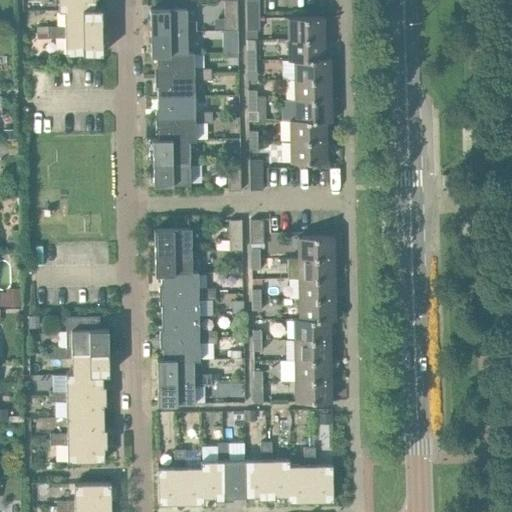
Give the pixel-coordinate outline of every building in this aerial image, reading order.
[(58,0),(59,9),(64,9),(95,8),(95,0),(58,0)] [(224,0),(225,18),(214,18),(214,29),(225,29),(225,23),(237,23),(236,0),(224,0)] [(245,0),(247,40),(247,49),(246,49),(246,60),(256,60),(256,49),(255,40),(257,40),(257,30),(259,30),(259,18),(258,0),(245,0)] [(65,26),(48,26),(48,32),(65,31),(102,31),(102,8),(95,8),(64,9),(64,12),(65,26)] [(186,8),(149,9),(150,32),(187,31),(196,31),(196,19),(187,19),(186,8)] [(324,17),(286,18),(286,38),(308,38),(313,38),(324,38),(324,17)] [(225,23),(225,29),(226,29),(226,31),(238,30),(237,23),(225,23)] [(65,31),(48,32),(48,38),(65,37),(65,54),(102,54),(102,31),(65,31)] [(187,31),(150,32),(150,53),(154,53),(156,53),(187,53),(193,53),(193,51),(187,51),(187,31)] [(308,38),(286,38),(286,39),(287,60),(292,60),(292,59),(306,59),(324,59),(324,57),(324,40),(324,39),(324,38),(313,38),(308,38)] [(156,65),(154,65),(154,75),(157,75),(177,75),(194,74),(194,80),(202,80),(202,68),(194,68),(193,53),(187,53),(156,53),(156,55),(156,65)] [(306,59),(292,59),(292,60),(293,79),(330,78),(330,57),(324,57),(324,59),(306,59)] [(247,71),(256,70),(256,60),(246,60),(247,71)] [(202,68),(202,80),(211,80),(211,68),(202,68)] [(157,75),(154,75),(154,84),(157,84),(157,97),(194,96),(194,80),(194,74),(177,75),(157,75)] [(330,78),(293,79),(293,99),(315,99),(331,99),(330,78)] [(247,90),(247,100),(257,100),(257,90),(247,90)] [(157,108),(155,108),(155,118),(157,118),(179,118),(194,117),(195,123),(203,123),(203,111),(194,111),(194,96),(157,97),(157,108)] [(294,119),(288,119),(288,120),(289,120),(294,120),(326,119),(326,121),(331,121),(331,99),(315,99),(293,99),(294,119)] [(257,100),(247,100),(247,111),(248,111),(248,119),(257,120),(257,109),(257,100)] [(203,111),(203,123),(212,123),(212,111),(203,111)] [(157,118),(155,118),(155,127),(157,127),(158,138),(195,138),(195,123),(194,117),(179,118),(157,118)] [(294,120),(289,120),(289,141),(326,140),(326,121),(326,119),(294,120)] [(15,128),(2,128),(2,139),(15,138),(15,128)] [(248,131),(248,141),(258,141),(257,130),(248,131)] [(158,138),(152,139),(152,140),(152,161),(158,161),(189,161),(189,158),(189,141),(195,140),(195,139),(195,138),(158,138)] [(326,140),(289,141),(290,162),(326,161),(326,140)] [(248,152),(249,152),(258,152),(258,141),(248,141),(248,152)] [(262,190),(262,188),(262,159),(249,159),(250,191),(262,190)] [(227,160),(228,184),(228,191),(241,191),(240,160),(227,160)] [(158,161),(152,161),(153,185),(190,184),(189,161),(158,161)] [(241,219),(229,219),(229,227),(229,239),(229,240),(229,251),(242,250),(242,242),(241,219)] [(263,219),(250,219),(251,242),(263,242),(263,243),(263,219)] [(154,228),(154,252),(191,251),(191,228),(154,228)] [(296,237),(297,258),(334,257),(333,236),(296,237)] [(260,247),(250,247),(250,248),(250,259),(260,259),(260,248),(260,247)] [(191,251),(154,252),(154,270),(154,271),(154,273),(154,274),(160,274),(172,274),(173,274),(198,274),(198,272),(198,271),(191,271),(191,251)] [(297,258),(287,258),(287,279),(297,278),(334,278),(334,257),(297,258)] [(250,269),(251,269),(260,269),(260,259),(250,259),(250,269)] [(231,261),(231,271),(241,271),(241,261),(231,261)] [(161,285),(159,285),(159,295),(161,295),(189,294),(198,294),(215,293),(215,288),(206,288),(198,288),(198,274),(173,274),(172,274),(160,274),(161,284),(161,285)] [(297,279),(297,299),(334,298),(334,278),(297,279)] [(0,305),(20,306),(20,287),(5,287),(6,292),(0,292),(0,305)] [(251,289),(251,299),(261,299),(261,289),(251,289)] [(161,295),(159,295),(159,303),(161,303),(161,316),(190,316),(198,315),(198,299),(206,299),(212,299),(215,299),(215,293),(198,294),(189,294),(161,295)] [(292,318),(292,319),(330,319),(335,319),(334,298),(297,299),(298,318),(292,318)] [(251,299),(251,310),(261,310),(261,299),(251,299)] [(243,300),(232,300),(232,313),(243,313),(243,312),(243,300)] [(48,347),(47,353),(70,352),(105,352),(108,352),(107,329),(100,329),(99,315),(65,317),(65,347),(57,347),(48,347)] [(159,328),(159,337),(199,337),(199,343),(207,342),(207,337),(207,331),(199,331),(198,315),(161,316),(161,328),(159,328)] [(292,319),(293,340),(330,339),(330,319),(292,319)] [(261,329),(252,329),(252,340),(262,340),(261,329)] [(207,337),(207,342),(216,342),(216,331),(207,331),(207,337)] [(162,337),(159,337),(160,346),(162,346),(162,358),(172,358),(193,357),(199,357),(199,343),(199,337),(162,337)] [(293,340),(293,360),(330,359),(330,339),(293,340)] [(262,340),(252,340),(252,351),(262,351),(262,340)] [(47,353),(47,358),(56,358),(70,358),(71,373),(71,374),(90,374),(102,375),(108,374),(108,352),(105,352),(70,352),(47,353)] [(162,358),(156,358),(156,359),(156,361),(157,381),(194,380),(194,386),(202,386),(202,374),(194,374),(193,360),(193,359),(193,357),(172,358),(162,358)] [(293,360),(294,381),(331,380),(330,359),(293,360)] [(253,370),(253,381),(262,381),(262,370),(253,370)] [(52,390),(48,390),(48,396),(66,396),(103,395),(105,395),(105,385),(103,385),(102,375),(90,374),(71,374),(65,374),(65,375),(66,390),(52,390)] [(202,374),(202,386),(211,386),(211,374),(202,374)] [(157,381),(157,404),(194,403),(194,386),(194,380),(157,381)] [(294,381),(294,402),(331,401),(331,380),(294,381)] [(253,381),(253,399),(253,403),(263,402),(262,381),(253,381)] [(66,396),(48,396),(48,399),(48,401),(57,401),(66,401),(66,416),(103,415),(103,403),(106,403),(105,395),(103,395),(66,396)] [(253,411),(244,411),(244,421),(253,421),(255,421),(254,411),(253,411)] [(331,413),(318,414),(318,424),(331,423),(331,413)] [(67,433),(49,434),(50,439),(104,438),(104,428),(103,419),(103,415),(66,416),(66,419),(67,433)] [(67,445),(67,461),(104,461),(104,447),(107,447),(106,439),(50,439),(50,445),(67,445)] [(179,449),(179,503),(203,503),(203,497),(200,466),(185,466),(185,449),(185,441),(179,441),(179,449)] [(271,441),(266,442),(267,496),(276,496),(287,496),(287,494),(287,492),(287,486),(287,475),(288,464),(288,458),(272,459),(271,441)] [(217,460),(203,460),(203,497),(223,497),(222,442),(217,442),(217,446),(217,460)] [(228,442),(222,442),(223,497),(246,497),(245,459),(228,459),(228,442)] [(260,459),(245,459),(246,497),(247,497),(267,496),(266,442),(260,442),(260,446),(260,459)] [(287,494),(287,496),(287,502),(310,501),(309,447),(308,447),(303,447),(304,464),(289,464),(288,464),(287,475),(287,486),(287,492),(287,494)] [(309,447),(310,501),(333,501),(332,463),(315,464),(315,447),(309,447)] [(157,467),(158,504),(179,503),(179,449),(174,449),(174,466),(157,467)] [(57,500),(57,505),(111,505),(110,482),(73,483),(73,500),(57,500)]
